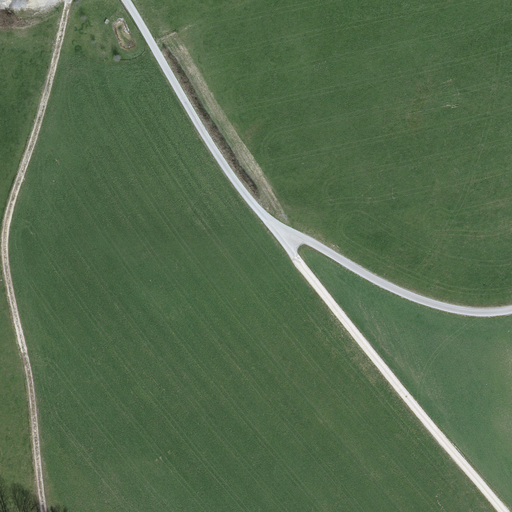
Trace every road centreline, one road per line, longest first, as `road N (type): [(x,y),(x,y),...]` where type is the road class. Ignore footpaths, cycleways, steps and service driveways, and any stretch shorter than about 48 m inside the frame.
road 1 (unclassified): [(122,0),(256,209),(411,299),(452,312),(511,311)]
road 2 (track): [(71,0),(3,244),(44,511)]
road 3 (track): [(285,231),(295,261),(499,511)]
